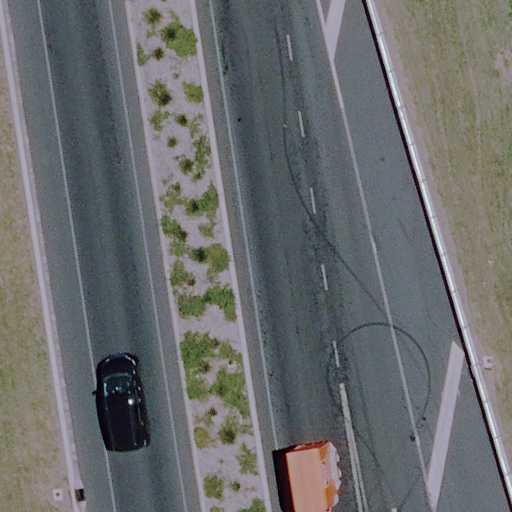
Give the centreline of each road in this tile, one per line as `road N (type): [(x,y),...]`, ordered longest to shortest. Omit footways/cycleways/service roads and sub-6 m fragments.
road 1 (secondary): [(159,511),(80,0)]
road 2 (secondary): [(275,131),(386,511)]
road 3 (secondary): [(275,131),(341,511)]
road 4 (secondary): [(258,0),(275,131)]
